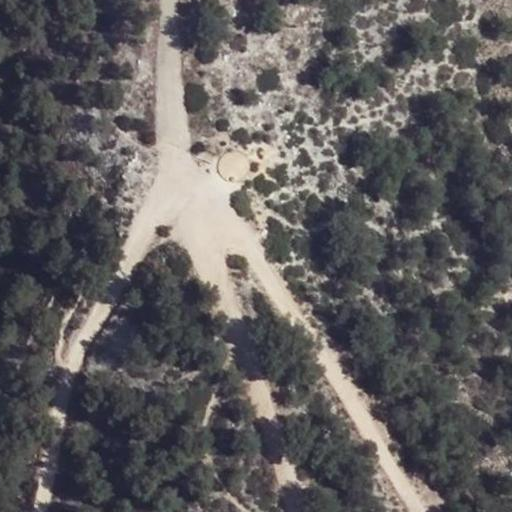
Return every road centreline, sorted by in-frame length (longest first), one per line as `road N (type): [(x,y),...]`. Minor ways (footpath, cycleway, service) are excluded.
road 1 (track): [(177,199),(240,226),(419,511)]
road 2 (track): [(38,511),(66,377),(177,199)]
road 3 (track): [(177,199),(239,338),(294,511)]
road 4 (track): [(167,0),(177,199)]
